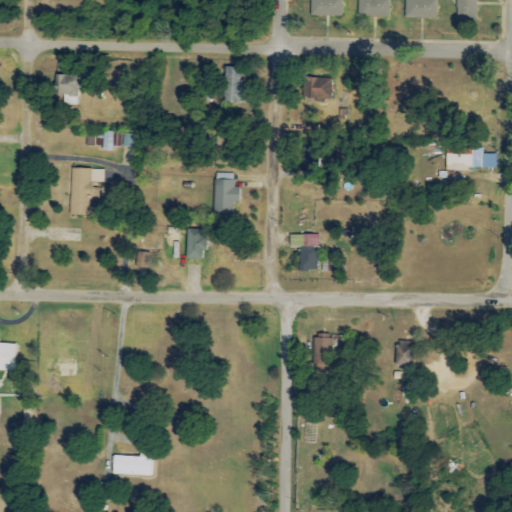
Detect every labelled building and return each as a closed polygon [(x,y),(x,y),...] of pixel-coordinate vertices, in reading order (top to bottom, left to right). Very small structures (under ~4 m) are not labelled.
[(310,0),(310,16),(341,17),(341,0),(310,0)] [(388,0),(357,0),(358,17),(389,18),(388,0)] [(436,18),(436,0),(409,0),(409,18),(436,18)] [(476,0),(456,0),(456,19),(476,19),(476,0)] [(224,103),(246,104),(247,89),(241,89),(242,69),(223,69),(222,91),(225,91),(224,103)] [(85,90),(85,76),(57,75),(56,96),(78,96),(78,90),(85,90)] [(303,100),(331,101),(331,79),(303,78),(303,100)] [(114,132),(104,132),(103,151),(113,151),(114,132)] [(123,146),(133,147),(134,135),(124,134),(123,146)] [(239,137),(215,138),(216,165),(234,165),(234,151),(239,151),(239,137)] [(302,143),(301,172),(319,173),(319,159),(325,159),(326,144),(302,143)] [(445,170),(484,169),(483,149),(445,149),(445,170)] [(104,185),(104,169),(70,169),(70,216),(90,216),(90,200),(99,200),(99,185),(104,185)] [(241,188),(234,188),(235,174),(215,173),(213,215),(233,215),(234,203),(240,203),(241,188)] [(204,260),(205,230),(187,230),(186,259),(204,260)] [(77,235),(57,234),(57,242),(77,242),(77,235)] [(298,235),(298,244),(299,244),(299,271),(318,272),(319,235),(298,235)] [(149,268),(149,253),(138,253),(138,268),(149,268)] [(332,336),(314,336),(314,365),(332,365),(332,336)] [(414,341),(396,342),(397,365),(415,364),(414,341)] [(0,370),(14,371),(14,344),(0,343),(0,370)] [(150,476),(150,458),(112,457),(112,475),(150,476)]
